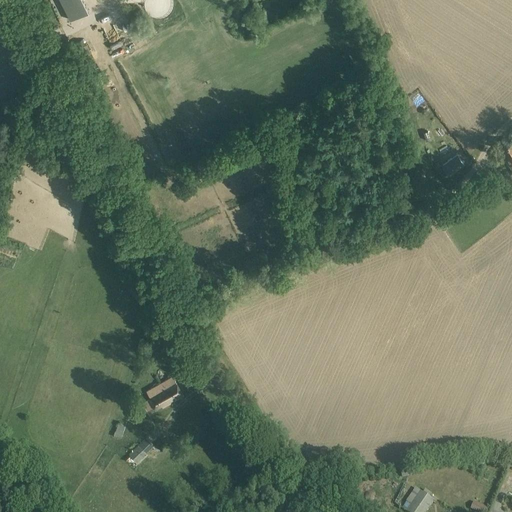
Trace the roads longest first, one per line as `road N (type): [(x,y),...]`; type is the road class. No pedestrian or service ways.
road 1 (track): [(25,0),(222,396),(286,476)]
road 2 (track): [(182,319),(423,215),(511,122)]
